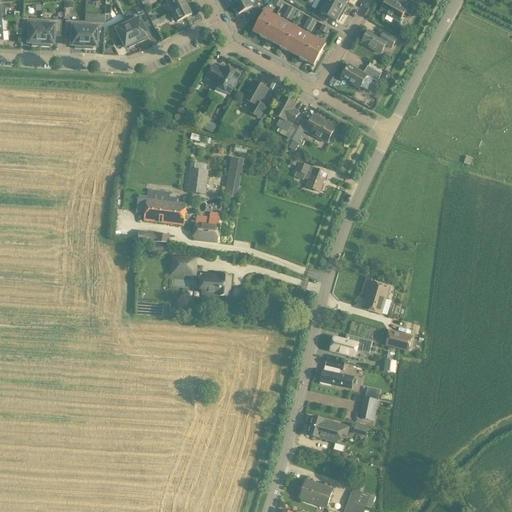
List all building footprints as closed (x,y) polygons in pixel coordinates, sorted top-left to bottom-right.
[(172,0),(166,3),(171,12),(186,5),(183,0),(172,0)] [(239,15),(253,7),(249,0),(243,0),(233,5),(239,15)] [(312,16),(323,22),(326,17),(337,23),(338,20),(339,21),(344,13),(326,3),(321,0),(312,16)] [(328,0),(326,3),(344,13),(347,8),(345,7),(348,3),(342,0),(328,0)] [(399,22),(405,12),(410,15),(415,6),(404,0),(402,0),(399,5),(390,0),(386,0),(380,10),(399,22)] [(191,15),(186,5),(171,12),(176,22),(191,15)] [(283,17),(287,19),(293,9),(289,7),(283,17)] [(293,9),(287,19),(291,22),(297,11),(293,9)] [(125,20),(137,45),(144,41),(143,39),(147,37),(142,25),(148,22),(142,11),(125,20)] [(260,36),(264,38),(276,17),(265,11),(253,32),(260,36)] [(164,17),(157,20),(151,23),(153,27),(166,21),(164,17)] [(285,22),(276,17),(264,38),(267,40),(273,43),(285,22)] [(303,28),(307,30),(313,20),(309,18),(303,28)] [(22,19),(21,31),(28,32),(27,44),(31,44),(31,47),(40,47),(41,20),(22,19)] [(60,33),(61,21),(41,20),(40,47),(49,48),(49,45),(53,46),(54,33),(60,33)] [(129,48),(137,45),(125,20),(107,29),(112,40),(118,37),(124,48),(128,46),(129,48)] [(317,22),(313,20),(307,30),(311,33),(317,22)] [(75,47),(74,49),(83,50),(85,22),(65,21),(64,34),(71,34),(70,47),(75,47)] [(104,23),(85,22),(83,50),(92,50),(92,48),(96,48),(97,35),(103,36),(104,23)] [(280,47),(284,49),(295,28),(285,22),(273,43),(280,47)] [(330,30),(323,25),(320,31),(327,35),(330,30)] [(295,28),(284,49),(293,55),(305,33),(295,28)] [(384,32),(381,38),(369,30),(362,43),(380,54),(385,45),(391,48),(396,39),(384,32)] [(300,58),(303,60),(315,39),(305,33),(293,55),(300,58)] [(314,66),(325,44),(315,39),(303,60),(307,62),(314,66)] [(359,88),(367,76),(377,82),(381,74),(367,66),(363,73),(349,65),(341,78),(359,88)] [(228,95),(240,74),(226,67),(224,72),(213,66),(206,78),(217,84),(215,88),(228,95)] [(389,81),(391,78),(390,75),(387,73),(384,74),(382,78),(383,81),(386,82),(389,81)] [(266,107),(259,103),(268,89),(265,88),(254,81),(244,99),(251,103),(252,106),(248,111),(260,118),(266,107)] [(286,136),(291,140),(298,128),(292,125),(299,113),(293,109),(295,105),(283,98),(273,114),(280,118),(276,126),(288,132),(286,136)] [(336,127),(313,115),(305,130),(299,126),(291,141),(293,142),(289,149),(295,152),(299,145),(297,144),(304,130),(327,143),(336,127)] [(170,133),(172,128),(161,125),(160,130),(170,133)] [(232,158),(224,195),(236,196),(244,160),(232,158)] [(309,167),(299,162),(295,171),(306,176),(305,179),(309,180),(306,187),(319,192),(327,174),(309,167)] [(187,192),(205,195),(208,171),(204,171),(205,167),(195,165),(194,169),(190,168),(187,192)] [(186,204),(176,203),(177,199),(170,197),(170,193),(148,190),(147,199),(144,222),(183,227),(186,204)] [(220,220),(210,219),(210,218),(196,216),(194,239),(217,242),(220,220)] [(155,234),(155,242),(169,243),(170,236),(155,234)] [(195,257),(183,257),(171,257),(170,275),(195,276),(195,273),(195,257)] [(212,275),(212,274),(203,273),(202,295),(229,297),(230,276),(212,275)] [(381,315),(389,287),(371,282),(372,278),(366,277),(362,290),(361,296),(366,297),(362,309),(381,315)] [(408,334),(416,335),(418,328),(410,326),(408,334)] [(396,333),(390,331),(386,346),(408,352),(413,337),(399,333),(399,335),(396,334),(396,333)] [(369,354),(372,342),(351,337),(350,343),(334,339),(333,341),(331,341),(330,348),(331,349),(331,351),(355,357),(356,351),(369,354)] [(327,359),(325,367),(330,368),(329,372),(323,371),(320,384),(330,387),(331,385),(351,389),(353,377),(339,374),(340,370),(343,371),(344,362),(327,359)] [(386,372),(394,373),(395,363),(387,362),(386,372)] [(365,399),(361,420),(373,422),(377,401),(365,399)] [(334,423),(314,417),(309,436),(335,443),(337,434),(346,437),(349,428),(336,424),(334,423)] [(368,436),(370,428),(357,425),(355,434),(368,436)] [(333,490),(306,480),(300,499),(326,509),(333,490)] [(376,497),(372,496),(352,489),(344,511),(368,511),(364,511),(365,507),(368,508),(371,509),(376,497)]
